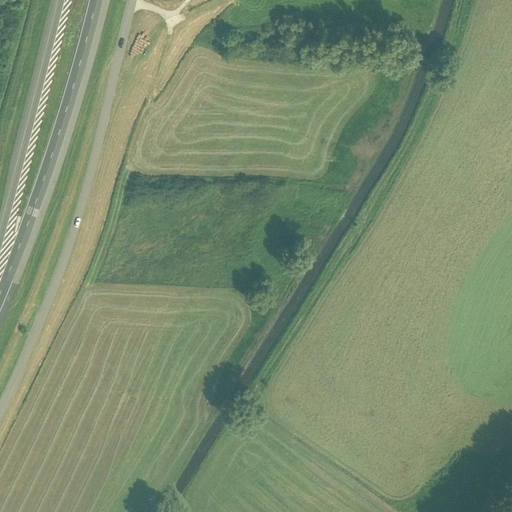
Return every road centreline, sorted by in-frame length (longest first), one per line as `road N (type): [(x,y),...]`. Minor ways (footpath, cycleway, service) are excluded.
road 1 (tertiary): [(0,411),(80,210),(131,2)]
road 2 (trunk): [(0,293),(93,0)]
road 3 (trunk): [(56,0),(0,233)]
